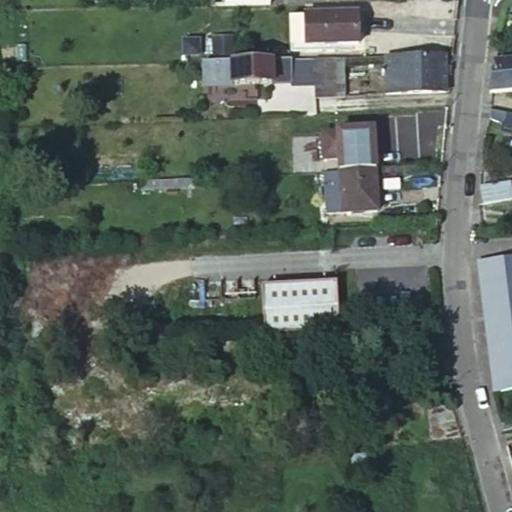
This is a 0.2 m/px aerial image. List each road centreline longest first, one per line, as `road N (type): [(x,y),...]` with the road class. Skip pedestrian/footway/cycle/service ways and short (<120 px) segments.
road 1 (residential): [(496,511),(449,297),(450,223),(483,0)]
road 2 (unknown): [(449,255),(99,278)]
